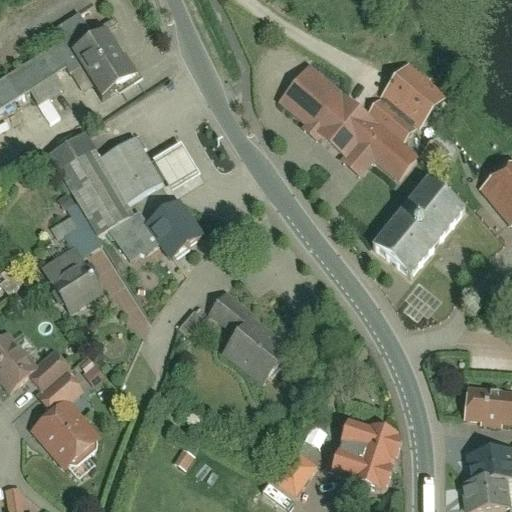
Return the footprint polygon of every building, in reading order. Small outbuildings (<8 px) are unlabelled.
[(69,74),(90,108),(124,87),(96,41),(72,56),(66,46),(80,38),(70,21),(48,35),(56,49),(0,83),(0,114),(24,100),(32,114),(59,99),(50,85),(69,74)] [(333,168),(354,185),(369,167),(390,187),(408,168),(357,121),(302,75),(273,109),(336,163),(333,168)] [(401,76),(377,100),(413,136),(437,112),(401,76)] [(391,119),(377,134),(396,152),(410,137),(391,119)] [(440,164),(453,157),(443,139),(430,146),(440,164)] [(178,147),(141,170),(127,148),(94,169),(75,140),(41,163),(93,242),(128,220),(124,215),(152,197),(156,203),(197,177),(178,147)] [(479,194),(509,229),(511,226),(511,171),(510,169),(479,194)] [(428,186),(374,252),(411,283),(466,217),(428,186)] [(149,228),(173,262),(203,241),(178,207),(149,228)] [(43,275),(69,316),(101,295),(75,255),(43,275)] [(247,346),(229,369),(267,399),(299,360),(259,328),(261,325),(229,299),(213,319),(247,346)] [(203,337),(203,318),(189,317),(188,337),(203,337)] [(6,329),(0,333),(0,380),(4,386),(20,372),(50,410),(34,423),(66,463),(99,437),(68,399),(83,388),(51,348),(33,363),(6,329)] [(100,361),(81,370),(92,392),(111,382),(100,361)] [(511,428),(511,399),(504,399),(501,394),(489,393),(485,397),(469,395),(466,424),(511,428)] [(373,493),(395,427),(372,419),(367,434),(339,425),(322,477),(373,493)] [(462,489),(465,511),(509,511),(506,485),(511,484),(511,463),(511,455),(469,461),(473,488),(462,489)] [(291,458),(271,486),(292,501),(312,473),(291,458)]
